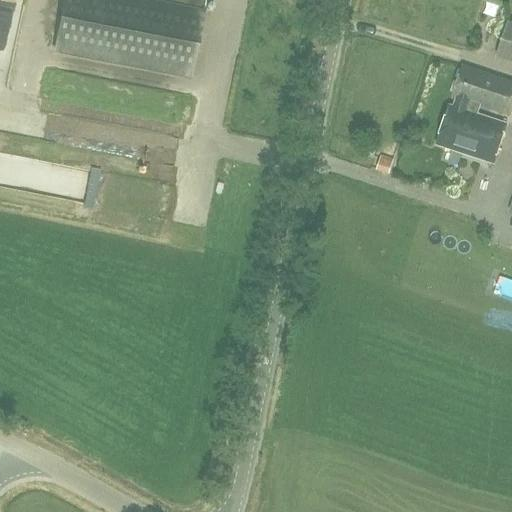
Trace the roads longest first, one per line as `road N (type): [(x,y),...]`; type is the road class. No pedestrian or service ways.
road 1 (tertiary): [(235,511),(341,0)]
road 2 (tertiary): [(128,511),(13,445)]
